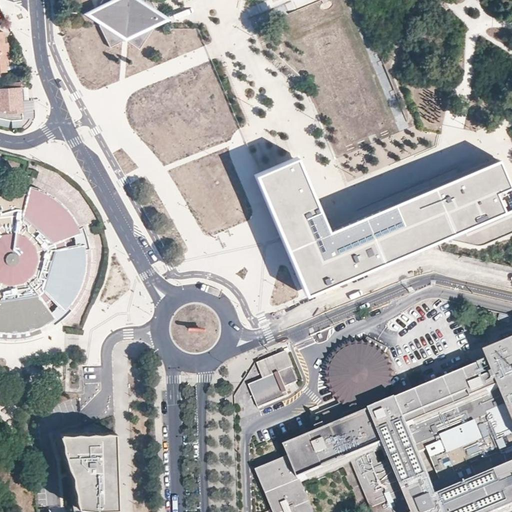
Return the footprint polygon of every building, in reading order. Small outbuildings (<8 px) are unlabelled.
[(155,28),(171,20),(155,9),(151,0),(103,0),(98,7),(84,14),(101,26),(112,47),(118,43),(125,40),(127,40),(130,41),(141,48),(155,28)] [(0,79),(7,79),(6,70),(5,59),(8,59),(8,50),(0,51),(0,79)] [(6,112),(13,112),(22,111),(23,111),(23,104),(23,100),(22,87),(21,82),(13,82),(13,88),(0,88),(0,110),(4,110),(5,112),(6,112)] [(22,111),(13,112),(6,112),(6,121),(23,120),(22,111)] [(296,145),(253,162),(247,165),(270,222),(299,292),(447,234),(481,242),(511,229),(511,195),(496,156),(329,223),(296,145)] [(85,250),(85,247),(82,234),(79,224),(78,224),(71,212),(62,202),(56,197),(44,190),(31,185),(29,192),(16,190),(9,191),(2,191),(0,191),(0,328),(8,330),(22,330),(25,329),(38,325),(50,319),(61,311),(64,308),(67,305),(73,298),(80,286),(82,280),(85,265),(86,261),(85,250)] [(95,242),(90,227),(87,220),(78,224),(79,224),(82,234),(85,247),(85,250),(89,249),(90,254),(96,253),(95,248),(95,242)] [(79,310),(75,307),(72,310),(67,305),(64,308),(61,311),(50,319),(54,325),(50,328),(53,333),(58,330),(63,326),(70,321),(79,310)] [(338,407),(342,411),(350,414),(356,415),(362,415),(369,414),(376,411),(382,408),(386,403),(390,397),(392,391),(393,384),(393,377),(392,370),(389,363),(386,358),(381,354),(376,350),(369,348),(362,347),(357,347),(350,348),(343,351),(338,355),(333,359),(330,365),(327,371),(326,377),(326,385),(327,391),(330,397),(333,402),(336,405),(338,407)] [(489,372),(396,410),(435,506),(511,473),(511,349),(484,361),(489,372)] [(281,352),(277,354),(281,362),(288,359),(284,351),(281,352)] [(255,364),(261,378),(247,384),(257,408),(287,395),(277,371),(291,366),(288,359),(281,362),(277,354),(255,364)] [(297,381),(291,366),(277,371),(284,386),(297,381)] [(336,405),(310,416),(314,428),(308,431),(311,438),(347,423),(342,411),(338,407),(336,405)] [(437,511),(435,506),(396,410),(370,422),(282,457),(285,463),(254,476),(270,511),(437,511)] [(119,511),(120,511),(118,435),(79,436),(61,436),(56,440),(66,471),(73,511),(119,511)] [(511,511),(511,473),(435,506),(437,511),(511,511)]
